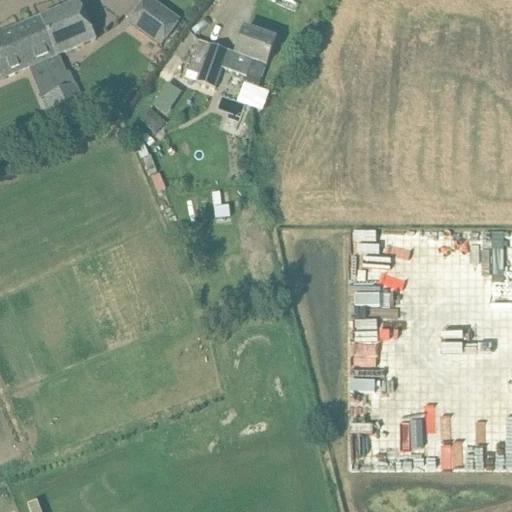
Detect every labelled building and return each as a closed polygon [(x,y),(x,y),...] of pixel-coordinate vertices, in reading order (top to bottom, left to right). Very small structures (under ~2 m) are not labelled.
[(148,0),(146,0),(129,25),(161,48),(180,22),(148,0)] [(79,3),(0,35),(0,75),(2,81),(39,65),(51,96),(44,100),(56,124),(85,111),(73,85),(67,89),(54,59),(96,42),(79,3)] [(239,45),(240,45),(236,56),(198,42),(188,73),(198,76),(196,84),(216,91),(223,71),(260,84),(275,42),(245,31),(241,41),(240,41),(239,45)] [(166,117),(181,95),(168,86),(153,108),(166,117)] [(150,158),(142,161),(148,178),(156,175),(150,158)] [(159,177),(151,180),(157,195),(165,192),(159,177)]
